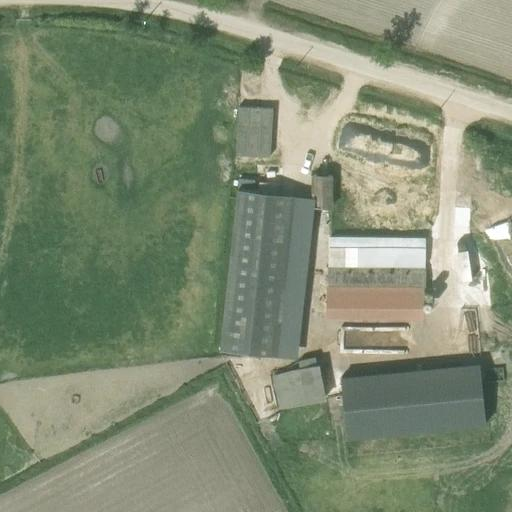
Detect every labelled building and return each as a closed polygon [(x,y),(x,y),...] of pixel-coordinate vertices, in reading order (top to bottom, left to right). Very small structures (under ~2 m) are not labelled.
[(371,208),(409,210),(410,187),(369,185),(370,170),(350,169),(348,204),(340,204),(340,218),(371,220),(371,208)] [(311,208),(332,208),(331,175),(311,175),(311,208)] [(294,196),(236,190),(220,350),(278,355),(294,196)] [(328,237),(327,317),(422,318),(423,287),(424,287),(425,238),(328,237)] [(348,438),(488,426),(482,361),(343,373),(348,438)] [(278,409),(326,399),(318,363),(272,373),(272,376),(272,375),(278,409)]
